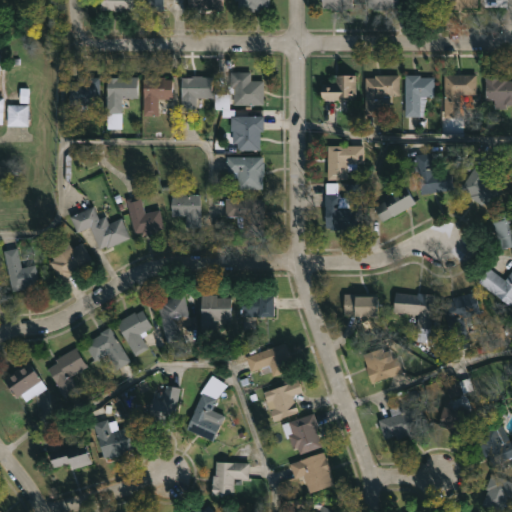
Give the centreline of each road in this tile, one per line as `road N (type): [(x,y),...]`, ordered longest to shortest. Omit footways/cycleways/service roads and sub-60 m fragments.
road 1 (residential): [(447,246),(421,245),(367,263),(293,258),(170,266),(57,329),(0,339),(3,453),(45,511)]
road 2 (residential): [(293,0),(293,258),(358,475),(354,511)]
road 3 (residential): [(511,43),(129,44)]
road 4 (residential): [(170,473),(126,479),(48,511)]
